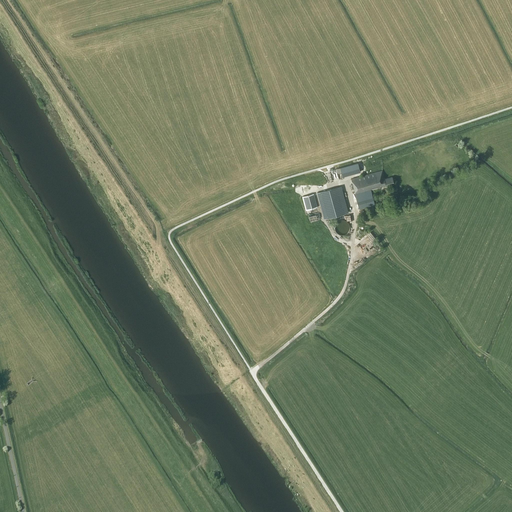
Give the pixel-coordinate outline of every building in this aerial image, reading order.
[(360,172),(358,163),(336,169),(337,173),(341,172),(343,176),(360,172)] [(385,179),(382,170),(352,179),(356,194),(370,190),(371,190),(381,188),(381,186),(386,185),(394,183),(393,176),(385,179)] [(348,212),(341,186),(317,193),(324,219),(348,212)] [(374,204),(370,190),(356,194),(359,207),(374,204)] [(317,207),(314,194),(303,196),(306,210),(317,207)]
